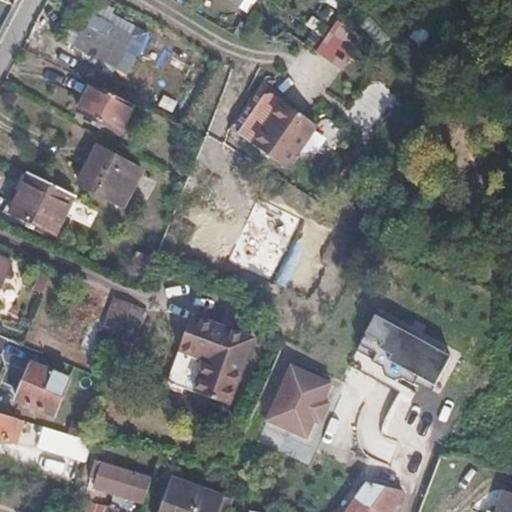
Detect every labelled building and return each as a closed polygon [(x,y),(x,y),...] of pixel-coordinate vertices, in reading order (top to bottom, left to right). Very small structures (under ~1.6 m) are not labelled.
[(233,0),(250,11),(257,0),(233,0)] [(92,10),(75,44),(118,67),(135,32),(92,10)] [(332,18),(324,31),(323,31),(311,52),(343,69),(362,34),(332,18)] [(342,113),(367,136),(400,99),(375,77),(342,113)] [(96,83),(81,109),(122,130),(136,104),(96,83)] [(319,123),(268,90),(240,136),(291,168),(319,123)] [(80,181),(123,204),(143,169),(100,146),(80,181)] [(57,232),(74,193),(31,172),(12,209),(57,232)] [(0,255),(0,287),(12,260),(0,255)] [(111,358),(115,347),(132,303),(116,296),(96,352),(111,358)] [(145,308),(132,303),(115,347),(128,352),(145,308)] [(248,338),(189,312),(162,376),(221,402),(248,338)] [(72,374),(34,360),(19,399),(56,413),(72,374)] [(305,442),(312,424),(320,406),(327,388),(289,371),(267,424),(305,442)] [(392,427),(403,399),(400,398),(390,426),(392,427)] [(444,413),(403,399),(392,427),(434,441),(444,413)] [(327,408),(320,406),(312,424),(319,428),(327,408)] [(0,434),(18,439),(24,418),(0,411),(0,434)] [(94,438),(87,436),(46,424),(41,444),(89,457),(94,438)] [(98,485),(147,499),(154,475),(104,461),(98,485)] [(178,476),(166,511),(220,511),(227,491),(178,476)] [(390,511),(405,491),(371,483),(370,483),(348,511),(390,511)] [(511,511),(511,492),(503,490),(496,511),(511,511)]
